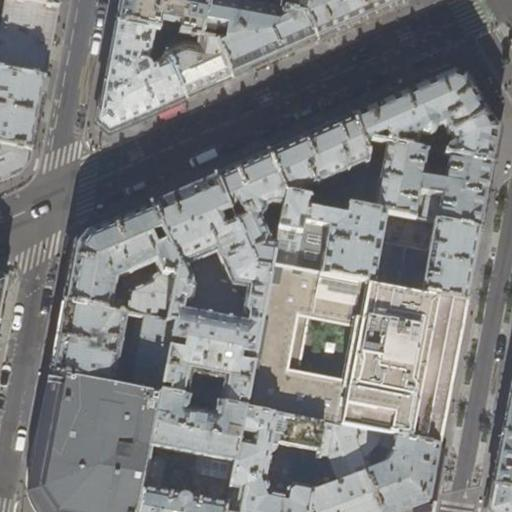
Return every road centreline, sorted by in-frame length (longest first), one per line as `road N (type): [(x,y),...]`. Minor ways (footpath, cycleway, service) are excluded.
road 1 (secondary): [(511,4),(47,204)]
road 2 (residential): [(511,229),(454,511)]
road 3 (residential): [(0,472),(47,204)]
road 4 (residential): [(47,204),(88,0)]
